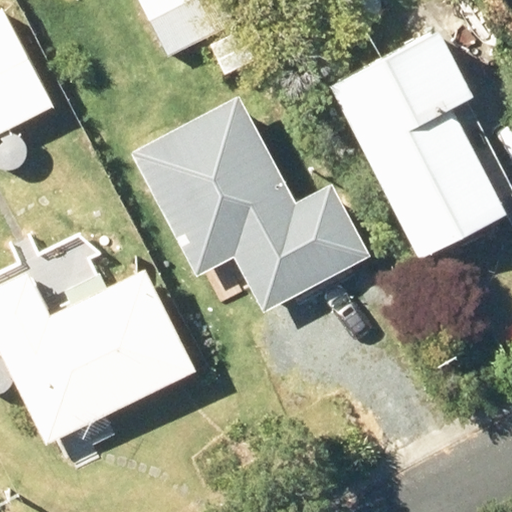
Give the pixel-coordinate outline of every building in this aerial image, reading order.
[(222,0),(133,0),(162,57),(233,21),(222,0)] [(0,130),(49,105),(50,109),(60,103),(52,87),(39,94),(0,19),(0,130)] [(235,32),(203,49),(218,76),(249,60),(235,32)] [(322,90),(411,261),(496,216),(441,111),(462,100),(428,35),(322,90)] [(230,104),(264,168),(293,152),(259,88),(230,104)] [(155,111),(98,143),(131,204),(189,172),(155,111)] [(277,184),(300,226),(326,212),(302,170),(277,184)] [(18,274),(0,282),(0,368),(39,447),(186,374),(136,274),(101,291),(93,275),(58,292),(66,308),(42,321),(18,274)]
